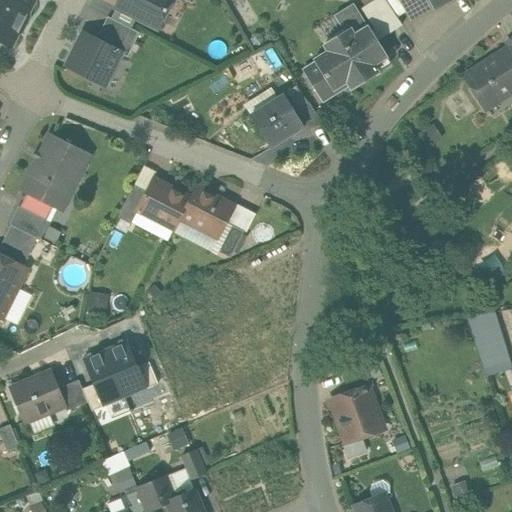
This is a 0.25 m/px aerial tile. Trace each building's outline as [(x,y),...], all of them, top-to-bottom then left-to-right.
[(0,0),(0,39),(3,41),(11,45),(33,0),(0,0)] [(120,0),(118,6),(117,6),(117,7),(158,28),(159,27),(159,26),(171,0),(120,0)] [(385,0),(374,0),(362,8),(376,30),(397,17),(385,0)] [(409,9),(403,0),(386,0),(397,17),(409,9)] [(403,0),(409,9),(415,19),(416,19),(448,0),(403,0)] [(387,57),(354,3),(335,15),(345,32),(324,45),(328,50),(315,58),(316,61),(304,69),(323,101),(338,92),(336,88),(347,82),(351,89),(378,72),(374,65),(387,57)] [(140,32),(108,16),(96,39),(121,52),(121,53),(128,56),(140,32)] [(96,39),(84,33),(67,65),(105,84),(121,53),(121,52),(96,39)] [(509,46),(465,75),(485,107),(511,89),(511,48),(510,46),(509,46)] [(269,87),(243,102),(247,109),(273,94),(269,87)] [(282,94),(249,115),(269,146),(301,126),(282,94)] [(322,122),(310,102),(298,109),(310,130),(322,122)] [(89,154),(50,134),(22,190),(27,192),(53,205),(61,209),(89,154)] [(191,198),(153,178),(146,191),(137,209),(138,209),(175,228),(181,217),(191,198)] [(146,191),(134,185),(118,217),(131,223),(138,209),(137,209),(146,191)] [(234,206),(196,187),(191,198),(181,217),(219,236),(234,206)] [(27,192),(20,206),(46,219),(53,205),(27,192)] [(20,206),(11,223),(12,224),(37,237),(46,219),(20,206)] [(37,237),(12,224),(0,247),(26,260),(37,237)] [(244,230),(232,224),(218,251),(231,257),(244,230)] [(27,269),(0,256),(0,315),(3,317),(27,269)] [(495,311),(467,315),(487,376),(511,368),(511,367),(494,312),(495,312),(495,311)] [(367,366),(341,371),(349,393),(367,386),(368,387),(374,385),(367,366)] [(51,372),(11,388),(24,422),(64,405),(65,405),(58,388),(51,372)] [(79,380),(58,388),(65,405),(64,405),(67,411),(88,402),(79,380)] [(368,387),(367,386),(349,393),(332,399),(347,441),(383,428),(368,387)] [(185,413),(184,409),(173,414),(179,427),(200,417),(196,408),(185,413)] [(19,446),(10,424),(0,428),(0,434),(7,452),(19,446)] [(182,428),(145,443),(149,453),(186,437),(182,428)] [(205,473),(195,450),(182,455),(187,467),(192,479),(205,473)] [(129,465),(112,472),(121,493),(138,486),(129,465)] [(204,511),(191,479),(192,479),(187,467),(138,488),(139,489),(148,510),(166,502),(170,511),(204,511)] [(148,510),(139,489),(126,495),(133,511),(147,511),(148,511),(148,510)] [(391,511),(385,494),(354,505),(356,511),(391,511)] [(30,506),(32,511),(46,511),(42,501),(30,506)]
